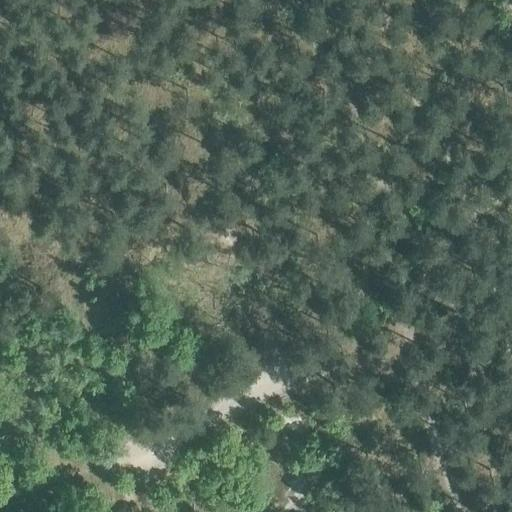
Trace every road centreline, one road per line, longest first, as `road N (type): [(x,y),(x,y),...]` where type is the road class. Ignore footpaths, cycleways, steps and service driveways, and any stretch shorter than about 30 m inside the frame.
road 1 (track): [(410,349),(310,378),(0,496)]
road 2 (track): [(463,511),(411,375),(408,319),(427,256),(453,209),(511,167)]
